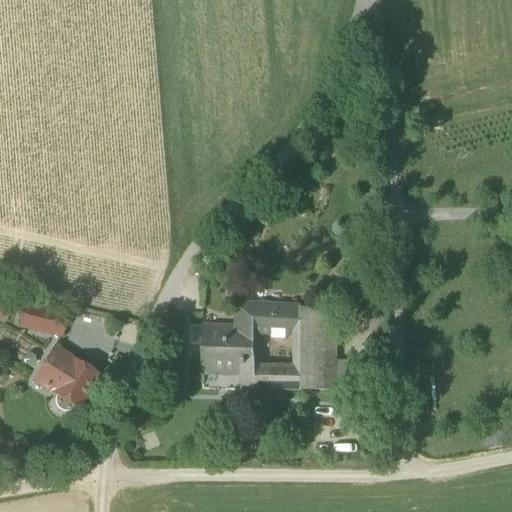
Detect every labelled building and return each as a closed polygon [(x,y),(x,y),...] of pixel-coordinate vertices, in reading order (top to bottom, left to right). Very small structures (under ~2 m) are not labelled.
[(249,327),(250,335),(264,335),(300,337),(300,310),(238,306),(235,327),(249,327)] [(20,328),(61,337),(66,316),(24,307),(20,328)] [(300,337),(300,368),(300,393),(336,393),(337,313),(300,310),(300,337)] [(201,373),(240,375),(240,367),(253,368),(250,341),(250,335),(249,327),(235,327),(203,328),(201,373)] [(73,407),(80,411),(101,377),(73,360),(72,360),(54,349),(33,382),(52,394),(59,398),(57,402),(58,406),(60,409),(63,411),(66,411),(70,410),(73,407)] [(241,392),(255,392),(253,368),(240,367),(240,375),(241,392)] [(270,368),(253,368),(255,392),(271,392),(270,368)] [(300,368),(270,368),(271,392),(300,393),(300,368)]
